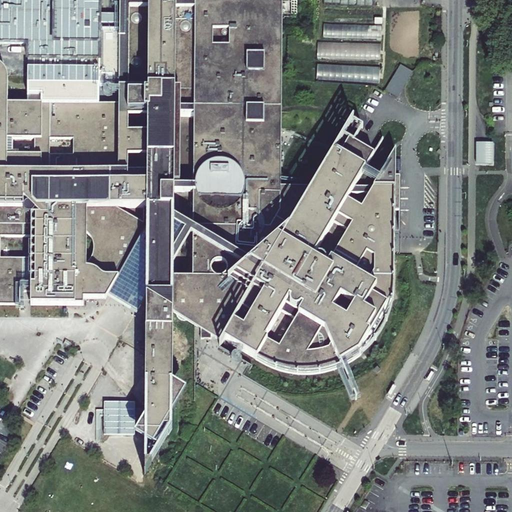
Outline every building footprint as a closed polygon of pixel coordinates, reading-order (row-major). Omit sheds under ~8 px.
[(110,14),(102,14),(102,0),(0,0),(0,45),(26,46),(27,59),(28,83),(66,83),(66,88),(100,88),(102,23),(110,23),(122,23),(122,14),(110,14)] [(372,351),(375,348),(380,341),(384,336),(387,330),(389,324),(394,312),(396,301),(396,254),(397,239),(397,212),(402,212),(402,176),(398,176),(398,153),(376,189),(357,189),(377,157),(353,143),(346,155),(338,151),(314,188),(283,188),(284,2),(187,1),(178,1),(177,0),(122,0),(122,14),(122,23),(122,106),(11,106),(11,82),(11,79),(10,77),(9,74),(7,72),(5,70),(2,68),(0,66),(0,307),(10,307),(10,294),(18,294),(34,294),(34,308),(67,308),(87,308),(87,302),(109,303),(111,300),(121,282),(132,289),(129,293),(138,298),(141,294),(151,300),(149,436),(172,436),(176,430),(177,316),(204,332),(204,342),(209,342),(215,342),(215,338),(226,344),(227,341),(255,358),(268,366),(273,369),(279,371),(284,373),(289,374),(293,375),(298,376),(304,377),(310,377),(317,377),(323,376),(329,375),(336,373),(342,371),(348,368),(354,365),(361,361),(367,356),(372,351)] [(381,25),(324,23),(323,37),(381,40),(381,25)] [(380,44),(318,42),(318,57),(380,60),(380,44)] [(380,66),(317,64),(317,81),(380,83),(380,66)] [(386,93),(399,99),(412,72),(398,66),(386,93)] [(121,282),(111,300),(126,309),(141,318),(151,300),(141,294),(138,298),(129,293),(132,289),(121,282)] [(172,436),(149,436),(148,477),(172,436)]
